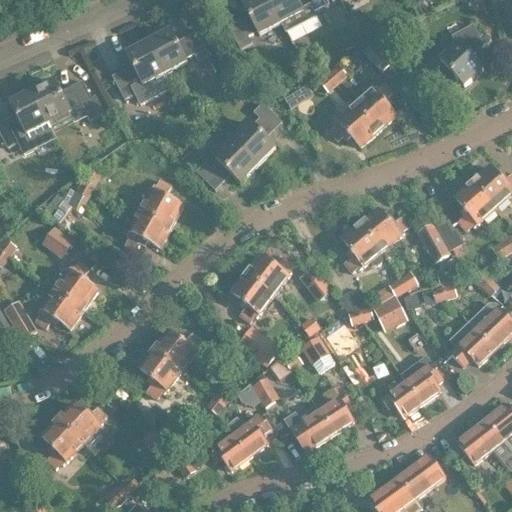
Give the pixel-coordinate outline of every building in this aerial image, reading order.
[(257,39),(279,28),(265,0),(251,0),(240,6),(246,18),(226,28),(239,52),(250,47),(246,39),(255,35),(257,39)] [(313,14),(323,8),(319,0),(265,0),(279,28),(283,35),(315,19),(313,14)] [(428,66),(418,75),(436,95),(453,80),(462,90),(482,73),(470,59),(482,48),(471,28),(450,39),(454,46),(437,63),(440,66),(433,73),(428,66)] [(175,45),(169,33),(147,44),(164,78),(187,66),(184,61),(192,57),(196,64),(208,58),(195,34),(175,45)] [(371,36),(363,41),(367,49),(375,44),(371,36)] [(172,92),(164,78),(147,44),(124,56),(131,68),(110,79),(123,102),(134,96),(141,108),(172,92)] [(391,66),(374,47),(360,55),(379,76),(391,66)] [(326,96),(346,79),(337,68),(327,76),(326,74),(314,82),(326,96)] [(30,94),(47,128),(51,135),(72,124),(71,121),(83,116),(87,124),(103,115),(94,98),(89,100),(80,83),(58,94),(53,82),(30,94)] [(305,87),(295,93),(302,103),(311,97),(305,87)] [(372,92),(371,91),(352,108),(377,136),(395,121),(385,109),(389,105),(386,102),(391,97),(382,87),(377,91),(375,89),(372,92)] [(24,139),(47,128),(30,94),(8,105),(14,117),(0,124),(0,139),(6,151),(18,146),(14,138),(22,134),(24,139)] [(179,108),(185,118),(193,114),(187,104),(179,108)] [(248,124),(230,143),(257,169),(274,151),(264,141),(280,125),(261,106),(252,115),(258,121),(251,128),(248,124)] [(345,144),(350,140),(359,151),(377,136),(352,108),(334,124),(335,125),(331,128),(333,130),(328,135),(336,145),(342,140),(345,144)] [(239,187),(257,169),(230,143),(212,161),(215,165),(209,171),(203,166),(194,175),(213,193),(229,177),(239,187)] [(488,170),(470,186),(495,214),(511,198),(511,178),(511,177),(506,181),(502,177),(497,181),(488,170)] [(67,210),(80,216),(100,179),(87,172),(67,210)] [(150,193),(150,192),(138,214),(170,232),(182,211),(164,201),(170,190),(159,184),(155,190),(153,188),(150,193)] [(476,230),(495,214),(470,186),(453,201),(463,212),(458,217),(462,220),(456,225),(465,235),(470,230),(472,232),(476,229),(476,230)] [(58,226),(66,216),(51,204),(43,214),(58,226)] [(385,224),(376,213),(358,228),(381,257),(400,241),(400,240),(403,237),(402,235),(407,231),(399,221),(394,225),(390,221),(385,224)] [(159,252),(170,232),(138,214),(126,235),(127,236),(125,240),(127,242),(123,248),(135,254),(139,248),(143,251),(146,245),(159,252)] [(451,253),(460,248),(463,247),(455,233),(453,234),(447,223),(435,230),(449,254),(451,253)] [(380,258),(381,257),(358,228),(340,242),(349,254),(345,258),(348,262),(343,266),(351,277),(356,272),(358,274),(362,271),(362,272),(369,267),(370,268),(373,269),(377,269),(380,266),(381,263),(381,260),(380,258)] [(447,259),(428,231),(415,239),(433,268),(447,259)] [(60,248),(54,256),(60,261),(72,245),(57,234),(51,242),(60,248)] [(15,250),(0,239),(0,255),(8,261),(15,250)] [(270,268),(258,259),(244,278),(274,300),(289,281),(287,280),(290,276),(288,275),(292,269),(282,261),(278,267),(273,263),(270,268)] [(67,273),(53,293),(83,315),(96,295),(80,284),(87,273),(76,265),(72,271),(70,270),(67,273)] [(298,280),(317,304),(330,294),(311,270),(298,280)] [(472,285),(481,292),(489,283),(481,275),(472,285)] [(409,277),(399,283),(406,297),(417,290),(409,277)] [(251,329),(274,300),(244,278),(230,296),(240,304),(232,315),(251,329)] [(381,294),(374,299),(381,310),(393,302),(394,304),(395,303),(406,297),(399,283),(386,291),(381,294)] [(498,290),(489,283),(481,292),(489,300),(498,290)] [(452,290),(441,293),(445,305),(456,302),(452,290)] [(38,313),(39,314),(36,318),(38,319),(34,325),(45,333),(49,327),(53,330),(57,325),(69,334),(83,315),(53,293),(38,313)] [(441,293),(423,298),(427,310),(445,305),(441,293)] [(348,294),(337,302),(345,315),(346,315),(356,312),(367,308),(368,308),(359,294),(352,299),(348,294)] [(407,316),(418,313),(415,300),(403,303),(407,316)] [(381,310),(373,314),(384,335),(405,325),(399,311),(395,303),(394,304),(393,302),(381,310)] [(4,314),(21,344),(35,336),(18,306),(4,314)] [(367,308),(356,312),(360,326),(371,323),(367,308)] [(468,327),(474,333),(493,354),(511,335),(511,326),(494,308),(488,308),(468,327)] [(0,341),(1,344),(15,336),(0,310),(0,341)] [(346,315),(345,315),(350,329),(360,326),(356,312),(346,315)] [(300,329),(308,340),(319,332),(311,320),(299,329),(300,330),(300,329)] [(341,326),(323,339),(338,361),(357,349),(341,326)] [(265,371),(279,352),(251,330),(236,349),(265,371)] [(449,357),(463,371),(471,363),(477,369),(493,354),(474,333),(449,357)] [(152,354),(181,376),(196,357),(195,356),(198,352),(196,351),(200,345),(190,337),(186,343),(181,339),(178,344),(166,335),(152,354)] [(310,369),(329,357),(317,340),(299,352),(310,369)] [(149,389),(145,395),(156,403),(160,398),(162,399),(165,395),(166,396),(181,376),(152,354),(137,372),(149,381),(145,386),(149,389)] [(294,357),(284,364),(292,375),(301,367),(294,357)] [(404,385),(421,408),(439,395),(433,387),(440,382),(425,361),(400,380),(404,385)] [(282,362),(269,372),(279,385),(283,381),(292,375),(284,364),(282,362)] [(243,389),(260,376),(253,368),(237,380),(243,389)] [(250,387),(252,390),(254,389),(264,383),(261,378),(250,387)] [(278,403),(265,382),(254,389),(252,390),(250,391),(262,413),(278,403)] [(403,421),(421,408),(404,385),(380,402),(387,413),(393,408),(403,421)] [(212,400),(223,409),(232,398),(220,389),(212,400)] [(337,400),(331,391),(321,398),(327,408),(318,414),(333,437),(353,424),(345,411),(349,408),(342,397),(337,400)] [(223,409),(212,400),(204,410),(216,419),(223,409)] [(102,427),(101,425),(106,420),(96,411),(91,416),(87,412),(83,416),(72,406),(56,423),(83,449),(100,431),(99,431),(102,427)] [(504,409),(485,424),(511,457),(511,456),(511,408),(506,412),(504,409)] [(293,416),(283,423),(304,456),(313,450),(333,437),(318,414),(299,426),(293,416)] [(235,422),(224,430),(248,461),(266,448),(260,441),(269,434),(259,420),(242,432),(235,422)] [(50,458),(45,464),(55,473),(59,468),(61,470),(65,466),(66,467),(83,449),(56,423),(40,440),(51,450),(46,455),(50,458)] [(280,424),(275,428),(281,438),(287,434),(280,424)] [(467,439),(456,448),(472,468),(478,463),(490,453),(507,474),(510,472),(511,469),(511,458),(511,457),(485,424),(466,438),(467,439)] [(172,427),(161,436),(174,452),(185,443),(172,427)] [(230,475),(248,461),(224,430),(224,431),(231,440),(209,457),(215,466),(220,462),(230,475)] [(164,461),(167,449),(144,443),(141,454),(164,461)] [(171,463),(178,472),(187,465),(180,456),(171,463)] [(416,467),(397,480),(414,504),(439,487),(444,482),(427,458),(416,467)] [(193,474),(187,465),(178,472),(184,480),(193,474)] [(127,477),(109,492),(119,506),(130,494),(137,488),(127,477)] [(381,498),(368,507),(372,511),(419,511),(414,504),(397,480),(378,494),(381,498)] [(134,511),(140,504),(130,494),(119,506),(114,511),(134,511)]
